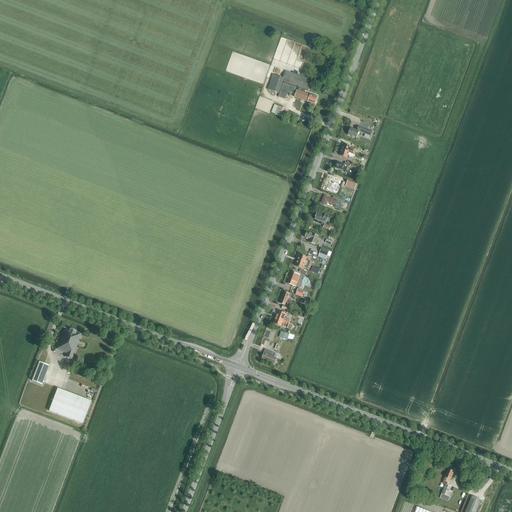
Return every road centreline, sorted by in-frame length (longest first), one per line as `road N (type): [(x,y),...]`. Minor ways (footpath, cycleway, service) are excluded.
road 1 (unclassified): [(248,338),(378,0)]
road 2 (tertiary): [(511,471),(239,367)]
road 3 (tertiary): [(232,364),(0,275)]
road 4 (unclassified): [(227,393),(183,511)]
